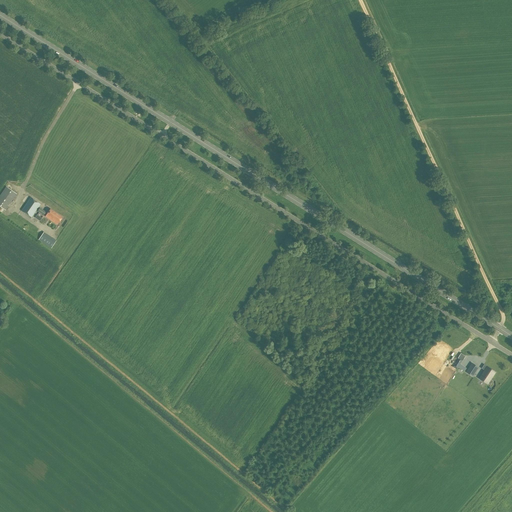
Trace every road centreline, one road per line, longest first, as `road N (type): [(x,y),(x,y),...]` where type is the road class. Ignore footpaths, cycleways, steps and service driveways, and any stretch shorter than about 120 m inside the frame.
road 1 (unclassified): [(511,354),(161,136)]
road 2 (primary): [(511,335),(170,121)]
road 3 (track): [(491,341),(503,315),(360,0)]
road 4 (primary): [(170,121),(0,15)]
road 5 (unclassified): [(161,136),(0,36)]
